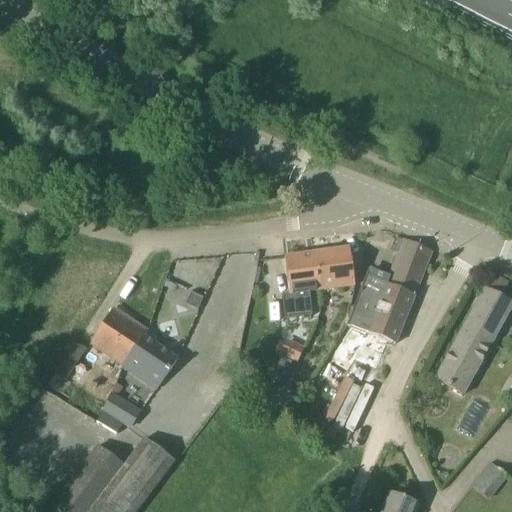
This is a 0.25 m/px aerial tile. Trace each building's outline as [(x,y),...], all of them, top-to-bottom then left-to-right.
[(395,345),(431,253),(402,241),(386,285),(366,278),(347,327),(395,345)] [(313,254),(318,293),(354,287),(349,249),(313,254)] [(311,294),(318,293),(313,254),(284,258),(289,295),(285,296),(288,318),(314,314),(311,294)] [(493,276),(436,383),(463,398),(511,306),(511,304),(501,298),(508,284),(493,276)] [(125,368),(144,339),(147,334),(112,311),(90,345),(124,367),(123,369),(124,369),(125,368)] [(297,364),(310,337),(300,332),(293,348),(286,344),(280,356),(297,364)] [(125,368),(124,369),(142,382),(157,391),(177,362),(144,339),(125,368)] [(74,343),(55,375),(67,382),(86,350),(74,343)] [(287,374),(292,364),(280,359),(275,369),(287,374)] [(341,377),(324,414),(335,419),(333,424),(351,432),(370,390),(341,377)] [(138,414),(126,406),(111,397),(95,424),(116,436),(122,426),(128,429),(138,414)] [(123,468),(97,449),(51,509),(55,511),(136,511),(174,463),(144,440),(123,468)] [(490,464),(472,488),(488,500),(506,477),(490,464)] [(416,511),(419,506),(388,494),(381,511),(416,511)]
